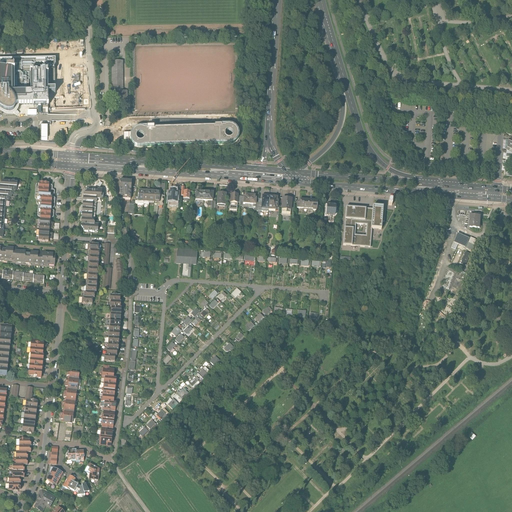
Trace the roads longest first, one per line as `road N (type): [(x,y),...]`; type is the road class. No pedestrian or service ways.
road 1 (residential): [(65,238),(127,239),(126,365),(109,459)]
road 2 (trunk): [(453,185),(399,173),(374,156),(334,53)]
road 3 (primary): [(291,175),(338,186),(470,190)]
road 4 (primary): [(453,185),(291,175)]
road 5 (trunk): [(291,175),(340,123),(334,53)]
road 6 (primary): [(249,172),(145,160),(117,165)]
road 7 (primary): [(117,165),(249,172)]
road 8 (trunk): [(278,0),(268,131)]
